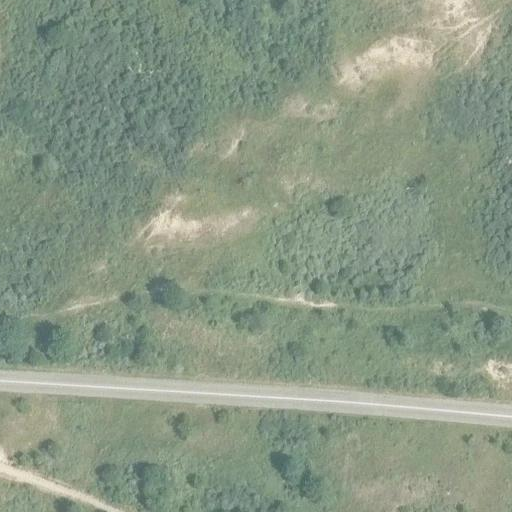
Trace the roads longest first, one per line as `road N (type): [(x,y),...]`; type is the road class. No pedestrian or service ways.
road 1 (tertiary): [(511,418),(0,381)]
road 2 (unknown): [(119,511),(0,471)]
